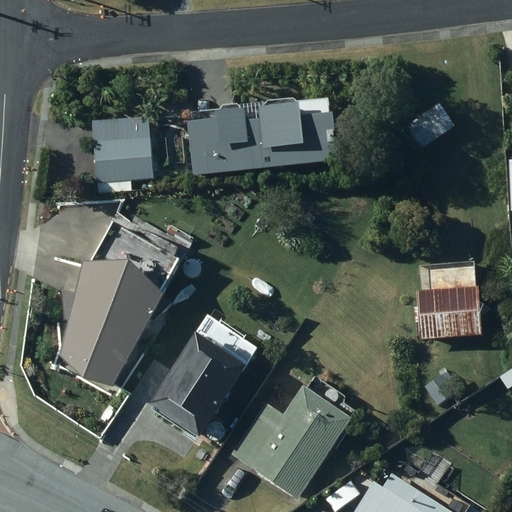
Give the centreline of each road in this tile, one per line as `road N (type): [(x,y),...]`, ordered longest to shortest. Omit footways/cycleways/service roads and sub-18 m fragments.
road 1 (residential): [(8,36),(337,21),(511,0)]
road 2 (residential): [(0,173),(8,36)]
